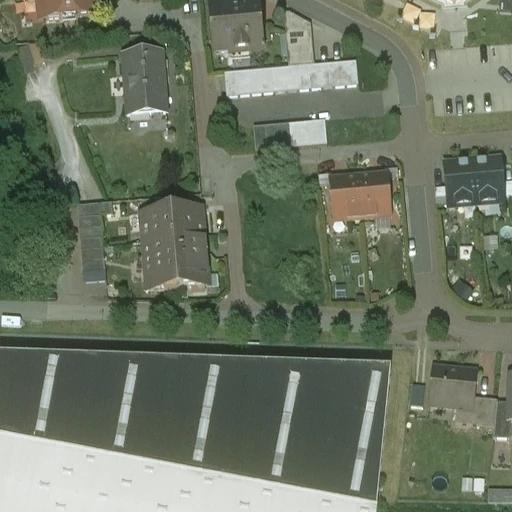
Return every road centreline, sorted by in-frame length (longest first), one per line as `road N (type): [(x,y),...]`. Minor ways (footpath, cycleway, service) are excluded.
road 1 (residential): [(226,168),(207,149),(199,46),(166,19),(136,20),(113,0)]
road 2 (residential): [(291,0),(395,60),(414,150)]
road 3 (residential): [(429,309),(385,325),(237,317)]
road 4 (residential): [(237,317),(48,312)]
road 5 (residential): [(226,168),(414,150)]
road 6 (residential): [(414,150),(429,309)]
road 7 (residential): [(237,317),(226,168)]
